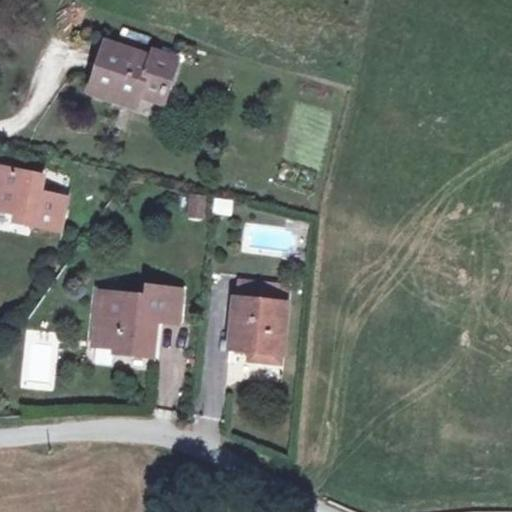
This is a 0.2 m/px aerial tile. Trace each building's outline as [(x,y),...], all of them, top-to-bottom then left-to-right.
[(86,91),(108,99),(112,87),(135,94),(158,102),(171,58),(148,51),(146,57),(103,42),(86,91)] [(131,107),(135,94),(112,87),(108,99),(131,107)] [(0,209),(11,212),(30,217),(28,226),(54,232),(61,200),(37,194),(40,178),(0,169),(0,209)] [(187,193),(184,216),(204,219),(207,195),(187,193)] [(213,214),(232,215),(233,199),(215,198),(213,214)] [(9,222),(28,226),(30,217),(11,212),(9,222)] [(235,285),(233,301),(259,303),(263,304),(265,288),(261,288),(235,285)] [(284,291),(265,288),(263,304),(259,303),(253,355),(277,357),(283,306),(281,306),(284,291)] [(174,321),(177,293),(146,289),(145,299),(95,293),(89,345),(111,347),(110,353),(146,358),(149,331),(142,331),(144,317),(174,321)] [(245,354),(253,355),(259,303),(233,301),(230,301),(224,352),(245,354)] [(253,355),(245,354),(244,364),(252,365),(276,367),(277,357),(253,355)]
